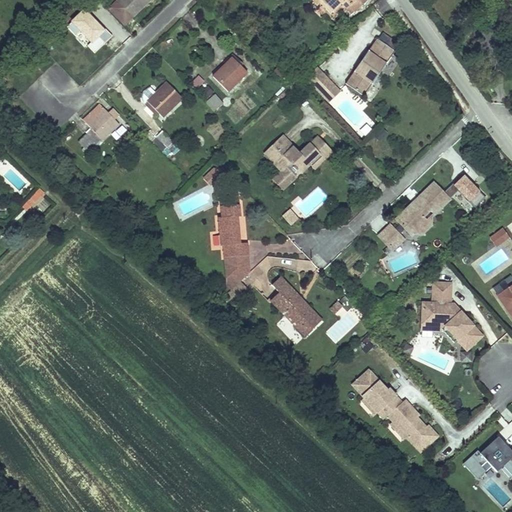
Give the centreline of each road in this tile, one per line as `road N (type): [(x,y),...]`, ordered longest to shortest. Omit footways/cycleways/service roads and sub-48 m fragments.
road 1 (residential): [(329,254),(481,112)]
road 2 (residential): [(55,98),(87,91),(183,0)]
road 3 (residential): [(481,112),(402,0)]
